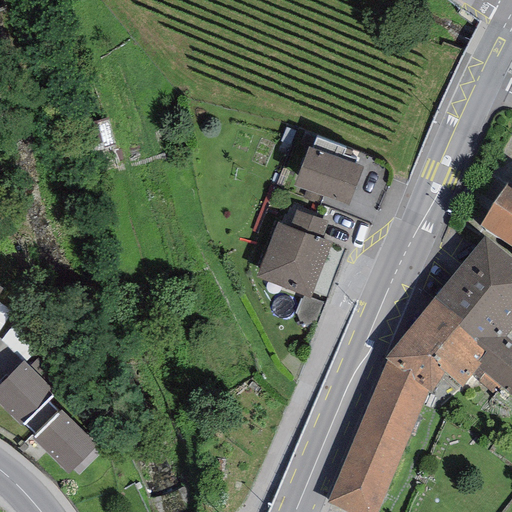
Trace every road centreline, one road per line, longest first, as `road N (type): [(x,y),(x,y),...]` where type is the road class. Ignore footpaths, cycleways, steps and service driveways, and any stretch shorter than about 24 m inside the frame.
road 1 (unclassified): [(395,267),(352,278),(247,511)]
road 2 (primary): [(395,267),(294,511)]
road 3 (primary): [(479,77),(395,267)]
